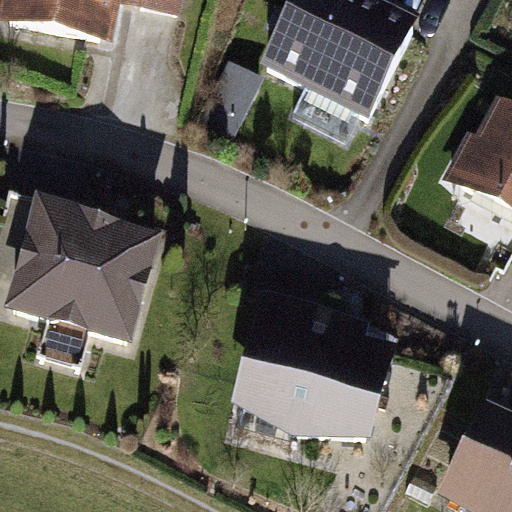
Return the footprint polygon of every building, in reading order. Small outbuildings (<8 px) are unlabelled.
[(20,0),(14,26),(100,47),(118,51),(129,7),(130,0),(20,0)] [(130,0),(129,7),(187,22),(192,0),(130,0)] [(312,0),(272,78),(376,132),(431,27),(378,0),(312,0)] [(213,119),(248,132),(268,78),(234,65),(213,119)] [(511,104),(491,142),(478,135),(452,184),(481,199),(481,219),(511,235),(511,104)] [(178,240),(18,195),(0,260),(0,316),(49,331),(38,370),(86,383),(97,344),(145,357),(178,240)] [(306,444),(383,443),(405,350),(373,342),(378,323),(268,297),(241,410),(306,444)] [(511,511),(511,414),(498,407),(449,500),(471,511),(511,511)]
